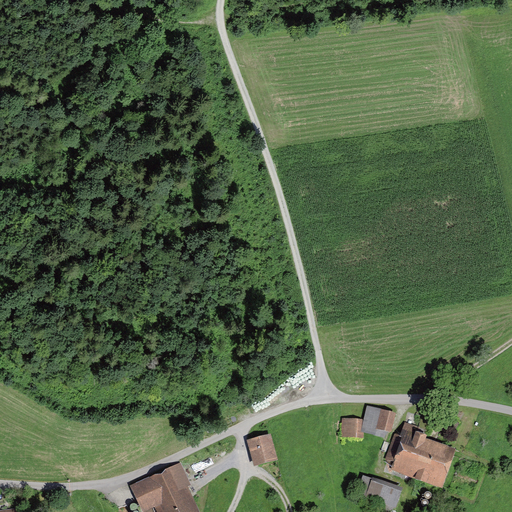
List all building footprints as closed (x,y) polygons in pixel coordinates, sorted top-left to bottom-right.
[(368,408),(363,430),(384,436),(389,413),(368,408)] [(362,436),(362,420),(343,419),(343,435),(362,436)] [(418,476),(417,478),(437,486),(449,454),(422,445),(425,438),(417,435),(418,428),(406,424),(401,438),(395,435),(386,460),(413,469),(412,473),(418,476)] [(250,443),(256,463),(274,458),(269,438),(250,443)] [(160,503),(163,511),(191,511),(172,470),(134,488),(144,510),(160,503)] [(389,511),(398,492),(373,482),(367,497),(378,501),(376,508),(387,511),(389,511)]
